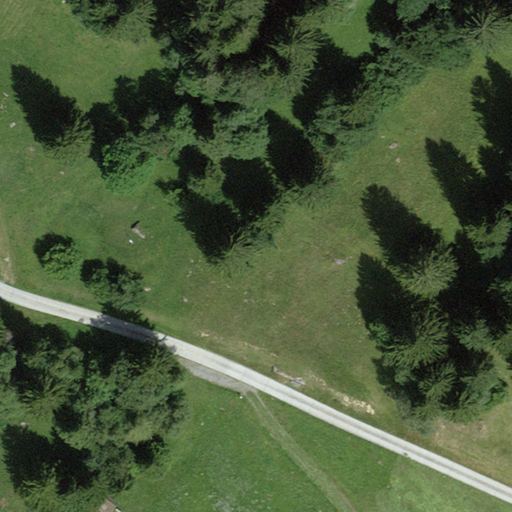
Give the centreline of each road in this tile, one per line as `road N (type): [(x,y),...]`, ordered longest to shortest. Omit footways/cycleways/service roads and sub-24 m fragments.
road 1 (unclassified): [(511,495),(256,376),(0,279)]
road 2 (track): [(357,511),(267,425),(222,363)]
